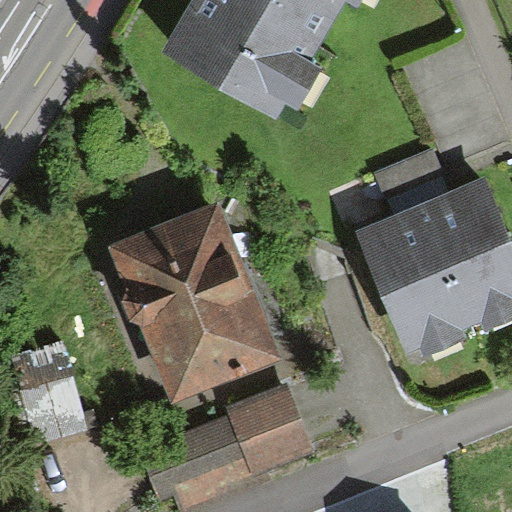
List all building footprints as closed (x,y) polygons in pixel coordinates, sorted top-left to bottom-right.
[(195,0),(166,53),(280,115),(289,98),(302,106),(322,71),(305,62),(338,0),(352,0),(358,3),(359,0),(195,0)] [(451,189),(436,148),(378,170),(395,212),(451,189)] [(395,212),(356,228),(410,353),(424,347),(427,356),(468,338),(464,329),(482,321),(485,330),(511,318),(511,237),(485,174),(451,189),(395,212)] [(141,324),(171,404),(285,358),(222,202),(110,247),(128,292),(123,301),(130,320),(141,324)] [(85,433),(63,351),(13,364),(36,447),(85,433)] [(291,381),(225,407),(228,417),(140,451),(159,502),(173,496),(179,511),(196,511),(277,481),(272,468),(318,450),(291,381)]
